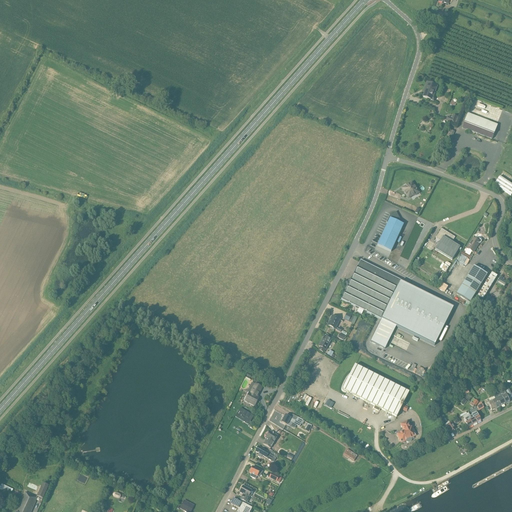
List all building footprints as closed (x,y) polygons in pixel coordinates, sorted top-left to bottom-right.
[(426,90),(423,97),(430,100),(434,91),(435,91),(437,87),(427,84),(424,90),(426,90)] [(454,100),(453,101),(451,102),(450,105),(449,105),(448,107),(449,108),(450,108),(451,108),(452,107),(454,106),(455,103),(456,102),(457,101),(456,100),(455,100),(454,100)] [(468,114),(462,128),(492,140),(498,126),(468,114)] [(454,124),(457,117),(452,116),(451,119),(448,118),(446,122),(453,124),(454,124)] [(449,130),(444,141),(450,143),(454,132),(449,130)] [(511,196),(511,195),(511,184),(500,177),(495,185),(511,196)] [(412,183),(403,189),(408,198),(415,194),(413,193),(417,191),(412,183)] [(391,252),(404,225),(398,222),(400,219),(399,217),(392,214),(390,215),(387,223),(388,223),(377,246),(391,252)] [(460,248),(452,243),(455,237),(442,229),(436,239),(440,241),(435,250),(452,260),(460,248)] [(469,245),(466,249),(473,253),(479,244),(480,244),(481,242),(481,241),(478,239),(477,239),(476,240),(473,239),(469,245)] [(470,260),(472,256),(462,251),(460,255),(470,260)] [(341,300),(381,320),(370,342),(385,349),(396,327),(435,346),(453,308),(400,282),(400,281),(360,261),(341,300)] [(442,263),(439,268),(446,272),(449,267),(442,263)] [(473,267),(457,295),(470,303),(487,275),(473,267)] [(483,300),(496,277),(491,274),(477,296),(483,300)] [(499,279),(496,284),(503,289),(507,282),(500,278),(499,279)] [(445,293),(448,286),(441,283),(438,290),(445,293)] [(485,301),(491,305),(494,300),(488,296),(485,301)] [(348,322),(349,322),(351,323),(351,324),(353,325),(357,318),(354,316),(354,317),(352,316),(352,315),(347,313),(344,320),(348,322)] [(482,322),(485,318),(474,313),(472,316),(482,322)] [(332,316),(327,326),(335,330),(339,320),(332,316)] [(320,348),(319,351),(323,353),(325,351),(331,340),(324,337),(319,347),(320,348)] [(505,355),(510,352),(505,342),(500,345),(505,355)] [(306,364),(303,372),(308,374),(312,366),(306,364)] [(409,393),(393,385),(394,383),(388,380),(387,382),(355,366),(350,375),(350,374),(349,374),(348,376),(347,377),(345,380),(343,383),(343,385),(342,387),(342,388),(342,389),(342,390),(342,391),(343,391),(343,392),(344,392),(345,393),(346,393),(346,392),(347,392),(375,406),(374,408),(374,409),(379,412),(380,411),(381,409),(397,417),(409,393)] [(416,367),(413,372),(422,376),(425,371),(416,367)] [(261,388),(255,385),(250,394),(246,401),(255,405),(258,398),(256,397),(261,388)] [(311,392),(305,403),(313,407),(318,398),(314,395),(315,394),(311,392)] [(501,394),(505,404),(510,402),(505,392),(501,394)] [(505,404),(501,394),(496,396),(501,406),(505,404)] [(494,402),(497,408),(501,406),(496,396),(494,397),(492,398),(494,402)] [(492,411),(497,408),(494,402),(492,398),(489,400),(487,401),(492,411)] [(433,405),(435,409),(441,407),(441,405),(447,402),(446,399),(433,405)] [(473,399),(466,407),(469,410),(470,408),(473,410),(478,403),(473,399)] [(253,416),(240,409),(235,417),(248,425),(253,416)] [(481,421),(476,413),(476,412),(472,414),(473,415),(471,416),(473,419),(474,418),(476,423),(481,421)] [(468,418),(465,413),(460,416),(460,418),(462,417),(465,422),(465,423),(468,428),(472,426),(470,421),(468,418)] [(470,421),(472,426),(476,423),(474,418),(473,419),(471,416),(470,416),(468,413),(467,414),(466,413),(465,413),(468,418),(470,421)] [(285,416),(281,423),(287,426),(289,422),(300,427),(303,420),(298,418),(296,421),(291,418),(285,416)] [(411,428),(407,422),(401,426),(403,429),(396,433),(397,435),(401,443),(406,441),(407,442),(408,443),(409,443),(411,441),(412,441),(412,439),(411,438),(416,436),(412,428),(411,428)] [(449,433),(450,433),(456,429),(452,422),(445,426),(449,433)] [(266,439),(263,445),(270,449),(278,437),(269,432),(266,439)] [(255,452),(258,454),(258,455),(258,457),(260,458),(261,457),(262,456),(271,461),(272,461),(274,462),(278,455),(270,451),(269,453),(259,447),(255,452)] [(347,449),(343,456),(353,462),(357,456),(347,449)] [(261,474),(262,472),(260,471),(252,467),(249,473),(251,474),(250,477),(256,480),(257,477),(259,473),(261,474)] [(271,473),(269,478),(279,484),(282,479),(271,473)] [(42,484),(37,497),(41,498),(40,500),(42,501),(49,487),(42,484)] [(0,485),(0,491),(11,494),(13,489),(0,486),(0,485)] [(240,502),(249,507),(250,505),(247,503),(251,495),(250,494),(252,491),(243,487),(240,493),(243,494),(241,499),(241,500),(240,502)] [(35,502),(37,498),(26,492),(16,511),(31,511),(36,502),(35,502)] [(249,507),(240,502),(233,499),(230,504),(239,509),(237,511),(250,511),(252,509),(249,507)] [(184,500),(180,509),(185,511),(190,511),(194,506),(184,500)]
